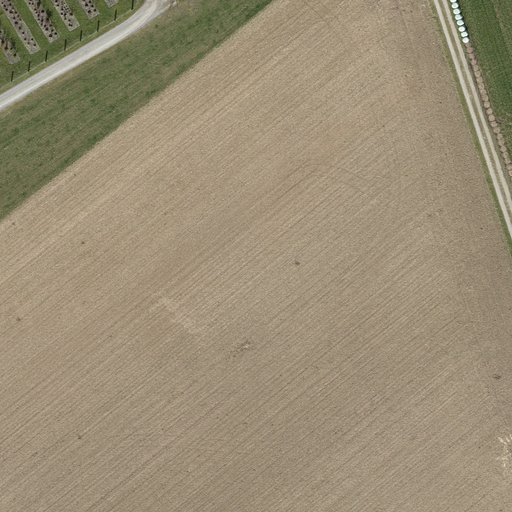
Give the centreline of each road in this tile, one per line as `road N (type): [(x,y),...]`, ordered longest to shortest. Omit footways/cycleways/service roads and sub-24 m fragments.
road 1 (track): [(439,0),(511,217)]
road 2 (track): [(168,0),(0,100)]
